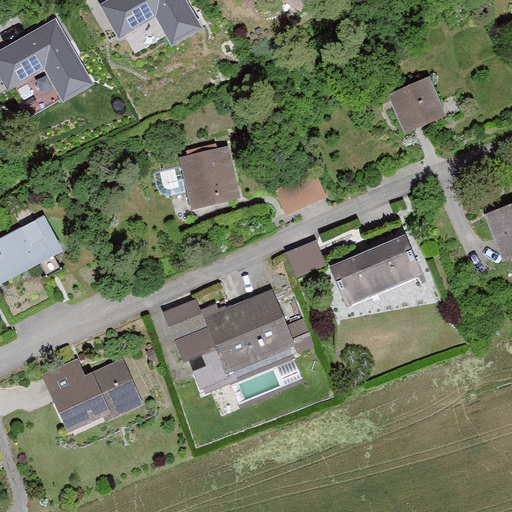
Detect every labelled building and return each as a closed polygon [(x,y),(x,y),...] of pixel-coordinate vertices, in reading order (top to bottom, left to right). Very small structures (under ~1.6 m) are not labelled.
[(182,0),(115,0),(107,5),(122,30),(157,10),(174,40),(198,27),(182,0)] [(55,25),(0,57),(0,63),(12,84),(46,64),(64,95),(88,81),(55,25)] [(443,114),(428,78),(392,94),(407,130),(443,114)] [(193,206),(237,195),(225,148),(181,160),(193,206)] [(324,197),(315,176),(278,193),(288,214),(324,197)] [(511,252),(511,204),(488,214),(504,256),(511,252)] [(44,219),(0,242),(0,281),(61,249),(44,219)] [(405,240),(336,269),(350,302),(419,274),(405,240)] [(315,242),(287,253),(296,276),(324,266),(315,242)] [(195,303),(167,314),(185,359),(204,352),(210,368),(197,373),(204,391),(293,355),(292,352),(283,329),(270,296),(218,316),(215,309),(200,315),(195,303)] [(283,329),(292,352),(313,344),(304,321),(283,329)] [(76,363),(47,376),(70,427),(107,411),(110,418),(141,404),(122,362),(83,379),(76,363)]
